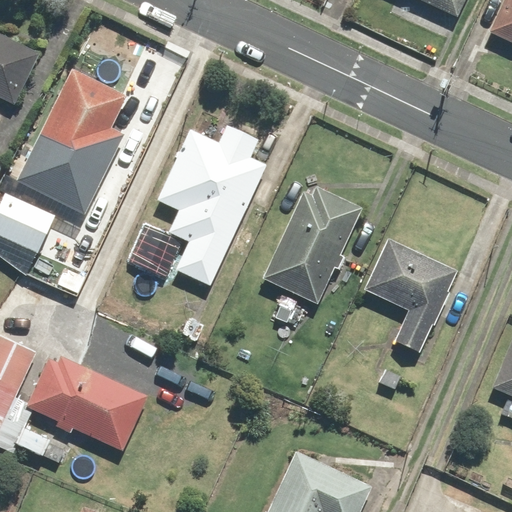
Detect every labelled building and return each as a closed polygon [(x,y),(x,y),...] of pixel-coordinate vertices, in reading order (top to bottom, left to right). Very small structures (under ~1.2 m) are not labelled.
[(431,0),(463,14),(468,0),(431,0)] [(511,0),(508,0),(494,31),(511,38),(511,0)] [(43,52),(0,30),(0,94),(18,103),(43,52)] [(129,133),(116,127),(131,95),(76,68),(60,100),(40,141),(109,174),(129,133)] [(163,200),(184,210),(174,231),(194,240),(180,267),(213,283),(271,165),(254,157),(262,140),(231,125),(222,142),(197,130),(163,200)] [(36,144),(17,182),(66,206),(84,168),(36,144)] [(309,192),(268,277),(320,302),(366,208),(321,186),(317,195),(309,192)] [(420,351),(460,270),(393,238),(369,288),(413,309),(398,340),(420,351)] [(0,436),(40,352),(0,333),(0,436)] [(511,392),(511,350),(505,367),(497,387),(511,392)] [(159,352),(150,371),(177,383),(185,365),(159,352)] [(31,405),(125,449),(151,395),(65,355),(61,361),(54,358),(31,405)] [(363,511),(376,485),(301,450),(271,511),(363,511)]
